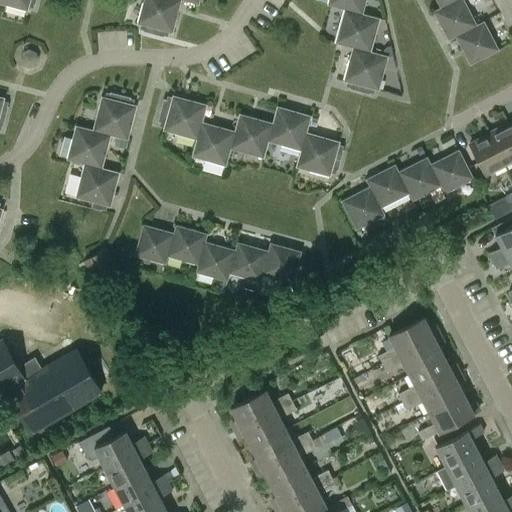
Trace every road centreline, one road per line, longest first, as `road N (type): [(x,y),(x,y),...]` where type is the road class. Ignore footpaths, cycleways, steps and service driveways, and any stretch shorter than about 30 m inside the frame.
road 1 (residential): [(242,511),(210,450),(208,415),(220,381),(395,294),(430,284),(452,302),(511,415)]
road 2 (residential): [(0,167),(35,135),(69,73),(118,57),(199,54),(223,40),(254,0)]
